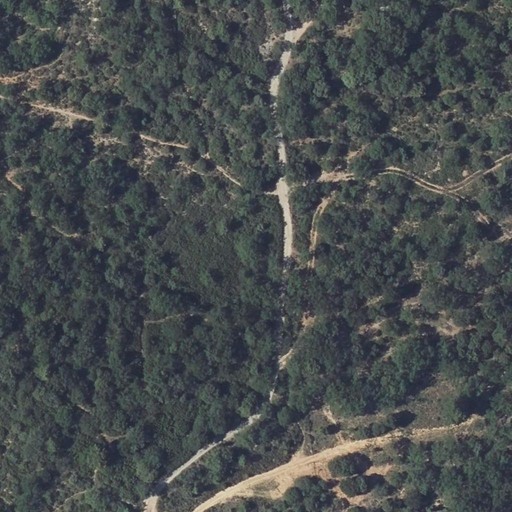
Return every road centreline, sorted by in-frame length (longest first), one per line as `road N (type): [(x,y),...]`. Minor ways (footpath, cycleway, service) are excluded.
road 1 (track): [(279,361),(302,329),(313,225),(335,178),(384,170),(443,190),(511,154)]
road 2 (track): [(149,511),(167,478),(258,412),(272,389),(283,190)]
road 3 (track): [(194,511),(211,491),(451,419),(511,368)]
